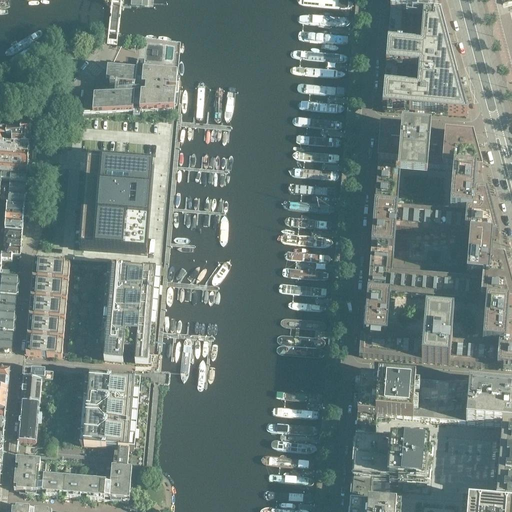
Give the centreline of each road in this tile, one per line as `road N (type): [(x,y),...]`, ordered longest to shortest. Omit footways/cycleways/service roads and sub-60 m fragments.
road 1 (residential): [(346,371),(367,121)]
road 2 (residential): [(20,365),(42,124)]
road 3 (residential): [(346,371),(511,383)]
road 4 (residential): [(42,124),(110,53),(118,0)]
road 5 (residential): [(4,511),(20,365)]
road 6 (residential): [(334,511),(346,371)]
road 7 (primary): [(453,0),(486,128)]
road 8 (primary): [(505,125),(472,0)]
road 9 (residential): [(367,121),(377,0)]
